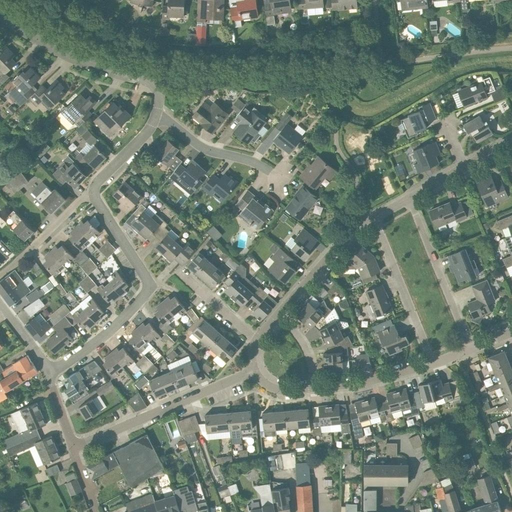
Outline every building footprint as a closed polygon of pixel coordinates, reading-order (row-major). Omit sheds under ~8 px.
[(183,8),(183,0),(169,0),(169,7),(163,7),(163,19),(169,19),(169,16),(183,17),(183,15),(187,15),(187,8),(183,8)] [(206,0),(206,10),(198,9),(197,22),(205,23),(205,18),(222,19),(222,0),(206,0)] [(233,28),(242,27),(241,19),(258,17),(255,0),(237,0),(238,8),(230,9),(233,28)] [(267,25),(275,24),(273,13),(291,10),(289,0),(271,0),(272,3),(264,4),(266,16),(267,25)] [(322,0),(297,0),(299,9),(323,7),(322,0)] [(331,0),(333,10),(357,8),(356,0),(331,0)] [(401,0),(402,10),(422,8),(426,7),(428,7),(426,0),(401,0)] [(460,0),(461,1),(462,11),(467,10),(466,3),(469,2),(468,0),(460,0)] [(196,45),(205,46),(206,27),(197,26),(196,45)] [(0,85),(0,86),(9,77),(5,73),(15,63),(11,59),(14,56),(6,47),(0,52),(0,85)] [(16,97),(14,99),(21,105),(29,98),(37,89),(33,84),(40,77),(31,68),(25,74),(23,71),(14,81),(18,85),(11,92),(16,97)] [(491,81),(490,77),(483,79),(486,87),(484,88),(482,83),(458,92),(464,106),(487,97),(487,95),(491,93),(495,103),(506,98),(501,85),(500,86),(497,79),(491,81)] [(39,87),(37,89),(29,98),(37,106),(42,101),(50,108),(65,94),(61,90),(64,88),(56,80),(47,89),(44,92),(39,87)] [(90,97),(86,101),(80,95),(67,108),(66,106),(60,112),(61,113),(73,125),(75,123),(79,127),(81,125),(91,115),(87,111),(95,102),(90,97)] [(237,99),(231,108),(238,113),(245,104),(237,99)] [(123,112),(113,102),(98,115),(99,116),(93,121),(108,137),(109,136),(131,116),(125,110),(123,112)] [(210,107),(205,102),(193,116),(202,123),(201,124),(213,133),(228,114),(217,105),(214,103),(210,107)] [(408,138),(418,134),(417,132),(427,128),(425,123),(437,119),(430,103),(419,107),(420,110),(408,115),(409,117),(401,120),(408,138)] [(10,105),(6,109),(11,114),(15,110),(10,105)] [(251,111),(245,106),(236,116),(243,122),(234,132),(248,143),(251,139),(255,142),(260,135),(262,137),(268,130),(263,125),(265,122),(264,121),(266,119),(253,108),(251,111)] [(294,130),(286,123),(292,117),(287,113),(276,127),(281,131),(273,140),(289,153),(303,137),(302,136),(305,132),(298,125),(294,130)] [(484,123),(480,116),(464,125),(468,133),(471,131),(477,143),(493,134),(486,122),(484,123)] [(87,131),(81,125),(76,131),(81,137),(82,136),(91,145),(97,139),(88,130),(87,131)] [(32,150),(38,144),(31,138),(26,144),(32,150)] [(175,155),(179,149),(168,140),(160,149),(158,148),(151,155),(160,163),(161,161),(168,167),(177,157),(175,155)] [(418,173),(431,168),(431,167),(439,163),(436,156),(441,154),(435,142),(414,151),(418,163),(414,164),(418,173)] [(80,152),(75,158),(84,166),(88,161),(95,168),(106,157),(95,146),(93,148),(91,146),(82,154),(80,152)] [(41,147),(34,153),(39,158),(46,152),(41,147)] [(330,178),(335,171),(319,157),(307,171),(306,170),(301,176),(314,188),(325,175),(330,178)] [(206,171),(193,160),(185,170),(179,165),(169,177),(190,195),(201,182),(198,180),(206,171)] [(69,168),(65,163),(53,174),(63,184),(67,179),(75,188),(87,176),(74,163),(69,168)] [(17,191),(29,181),(21,172),(5,185),(9,190),(14,186),(17,191)] [(229,178),(224,174),(216,183),(210,178),(203,188),(212,196),(213,194),(223,201),(238,183),(230,177),(229,178)] [(494,184),(491,177),(483,180),(483,181),(477,184),(487,207),(508,197),(501,181),(494,184)] [(344,189),(349,183),(343,179),(339,184),(344,189)] [(126,214),(142,197),(125,182),(113,195),(125,206),(121,210),(126,214)] [(45,188),(40,184),(32,192),(52,213),(65,200),(55,189),(52,192),(47,186),(45,188)] [(300,220),(317,198),(303,186),(298,192),(299,192),(286,208),(287,209),(292,213),(300,220)] [(259,201),(254,197),(255,197),(247,190),(236,205),(242,210),(238,216),(250,226),(251,225),(257,230),(273,210),(266,204),(265,205),(260,201),(264,196),(263,196),(259,201)] [(139,232),(156,214),(157,212),(148,204),(149,204),(145,200),(142,204),(133,214),(137,218),(130,226),(134,230),(135,228),(139,232)] [(467,218),(461,202),(451,206),(449,203),(430,211),(437,227),(456,219),(457,222),(467,218)] [(25,240),(34,231),(15,212),(11,217),(18,224),(13,229),(25,240)] [(168,224),(156,214),(139,232),(143,235),(142,237),(146,240),(152,233),(157,237),(165,228),(168,224)] [(283,214),(279,219),(283,223),(287,218),(283,214)] [(508,227),(511,235),(511,236),(511,235),(511,214),(497,221),(501,230),(508,227)] [(88,239),(92,243),(97,238),(96,237),(100,232),(88,220),(85,223),(82,221),(76,226),(88,239)] [(92,243),(88,239),(76,226),(70,232),(73,235),(69,238),(81,251),(87,246),(87,247),(92,243)] [(169,232),(165,228),(157,237),(161,241),(153,249),(157,253),(158,252),(163,256),(175,242),(175,241),(179,237),(171,230),(169,232)] [(319,240),(304,228),(294,240),(297,242),(291,249),(305,260),(311,253),(309,252),(313,246),(310,244),(315,238),(318,240),(319,240)] [(99,250),(103,254),(112,245),(108,241),(99,250)] [(206,250),(208,248),(212,243),(209,241),(203,248),(206,250)] [(182,249),(175,242),(163,256),(166,259),(165,260),(169,264),(176,256),(185,263),(196,250),(188,242),(185,246),(182,249)] [(285,283),(296,270),(292,268),(297,262),(274,243),(270,249),(275,254),(272,258),(275,261),(269,269),(285,283)] [(50,252),(62,264),(67,260),(69,263),(74,258),(62,245),(59,249),(56,246),(50,252)] [(112,245),(103,254),(107,259),(116,250),(112,245)] [(380,271),(374,257),(362,246),(342,270),(355,269),(357,269),(358,268),(362,271),(361,273),(365,284),(377,279),(374,273),(380,271)] [(454,264),(452,265),(459,282),(468,278),(469,280),(477,277),(473,269),(477,267),(474,260),(470,262),(465,249),(450,255),(454,264)] [(62,264),(50,252),(44,257),(47,260),(43,264),(55,276),(61,271),(58,268),(62,264)] [(187,265),(196,273),(208,260),(199,252),(187,265)] [(88,275),(93,271),(84,262),(79,255),(75,258),(80,265),(80,266),(88,275)] [(511,255),(511,256),(503,259),(507,268),(510,277),(511,275),(511,255)] [(89,257),(84,262),(93,271),(98,267),(89,257)] [(34,272),(40,267),(34,259),(27,264),(34,272)] [(216,268),(208,260),(196,273),(205,281),(216,268)] [(224,291),(233,299),(249,281),(245,277),(245,269),(240,264),(227,279),(232,283),(224,291)] [(216,268),(205,281),(214,288),(225,275),(216,268)] [(14,288),(22,281),(14,270),(0,281),(0,293),(2,296),(11,290),(14,288)] [(110,283),(121,296),(127,291),(124,288),(128,285),(117,271),(112,276),(114,279),(110,283)] [(494,277),(497,284),(504,281),(501,274),(494,277)] [(31,275),(26,278),(31,288),(36,286),(31,275)] [(83,279),(92,289),(96,285),(88,275),(83,279)] [(92,289),(83,279),(79,283),(87,293),(92,289)] [(30,291),(22,281),(14,288),(11,290),(2,296),(10,307),(20,299),(30,291)] [(258,289),(249,281),(233,299),(242,307),(250,297),(255,301),(264,291),(259,287),(258,289)] [(45,294),(54,289),(50,283),(42,289),(42,290),(45,293),(45,294)] [(67,293),(60,283),(54,287),(62,297),(67,293)] [(121,296),(110,283),(105,286),(103,284),(97,288),(108,302),(112,298),(114,301),(121,296)] [(331,287),(335,291),(343,298),(345,295),(343,290),(335,283),(331,287)] [(366,292),(376,317),(392,310),(382,285),(366,292)] [(495,301),(489,287),(489,286),(474,292),(478,300),(477,300),(468,304),(473,318),(472,320),(479,323),(481,318),(484,317),(483,315),(491,311),(488,304),(495,301)] [(335,291),(331,287),(327,292),(331,295),(335,291)] [(31,303),(45,294),(45,293),(42,290),(42,289),(41,289),(38,291),(37,290),(27,297),(31,303)] [(268,295),(264,291),(255,301),(259,305),(252,313),(261,321),(273,308),(277,304),(268,296),(268,295)] [(162,302),(174,315),(178,311),(180,314),(186,310),(175,296),(171,299),(169,297),(162,302)] [(31,317),(45,305),(39,298),(31,304),(24,309),(31,317)] [(85,310),(96,323),(102,318),(100,315),(104,312),(93,298),(87,303),(89,306),(85,310)] [(332,311),(331,311),(327,307),(324,300),(316,308),(311,315),(304,323),(311,329),(314,326),(314,325),(322,316),(325,318),(332,311)] [(174,315),(162,302),(156,307),(159,310),(155,313),(160,319),(156,323),(165,334),(172,328),(169,324),(176,318),(174,315)] [(304,323),(311,315),(316,308),(309,302),(297,316),(304,323)] [(66,316),(70,312),(64,305),(49,317),(50,318),(48,319),(53,326),(66,316)] [(194,322),(199,318),(191,308),(187,312),(194,322)] [(334,308),(331,311),(332,311),(325,318),(322,316),(314,325),(314,326),(319,330),(323,338),(340,330),(349,326),(347,322),(338,321),(339,319),(334,308)] [(72,315),(70,312),(66,316),(72,324),(73,326),(78,322),(83,328),(87,325),(90,328),(96,323),(85,310),(80,313),(78,310),(72,315)] [(47,322),(40,313),(25,326),(36,340),(52,327),(47,321),(47,322)] [(72,324),(66,316),(53,326),(58,332),(46,342),(55,353),(72,339),(65,330),(72,324)] [(192,332),(201,340),(213,327),(204,319),(192,332)] [(393,325),(390,319),(372,327),(373,329),(377,331),(383,345),(385,345),(389,355),(402,350),(402,348),(409,344),(406,335),(401,338),(400,337),(394,324),(393,325)] [(137,328),(148,341),(153,337),(155,340),(160,336),(150,323),(146,326),(144,323),(137,328)] [(221,334),(213,327),(201,340),(210,347),(221,334)] [(148,341),(137,328),(131,333),(133,336),(129,339),(140,352),(146,348),(143,345),(148,341)] [(340,348),(347,347),(347,346),(352,345),(347,336),(343,338),(340,330),(323,338),(327,347),(327,353),(327,354),(340,353),(340,348)] [(161,339),(167,345),(170,347),(175,343),(166,334),(161,339)] [(230,342),(221,334),(210,347),(218,355),(230,342)] [(230,342),(218,355),(227,362),(238,349),(230,342)] [(117,348),(111,353),(122,366),(127,362),(129,365),(134,361),(124,347),(120,350),(117,348)] [(349,361),(347,347),(340,348),(340,353),(327,354),(327,353),(323,354),(324,363),(343,362),(343,361),(349,361)] [(122,366),(111,353),(105,358),(107,361),(103,364),(114,377),(120,373),(117,370),(122,366)] [(504,372),(511,369),(506,356),(506,355),(500,353),(489,358),(496,376),(504,372)] [(28,355),(13,364),(23,381),(38,372),(32,362),(28,355)] [(144,355),(140,359),(149,368),(153,364),(144,355)] [(363,361),(364,369),(372,369),(368,355),(362,355),(363,357),(363,361)] [(149,368),(140,359),(135,364),(144,372),(149,368)] [(74,403),(82,398),(89,394),(86,391),(89,390),(84,381),(101,371),(95,361),(70,376),(72,379),(66,382),(65,384),(68,387),(65,389),(74,403)] [(344,371),(343,362),(324,363),(325,372),(344,371)] [(181,367),(188,383),(199,378),(191,363),(181,367)] [(23,381),(13,364),(4,370),(2,372),(6,378),(0,381),(0,401),(8,397),(4,392),(23,381)] [(170,372),(177,388),(188,383),(181,367),(170,372)] [(501,388),(500,385),(511,380),(511,370),(511,369),(504,372),(496,376),(499,383),(494,386),(495,390),(501,388)] [(477,383),(481,381),(477,371),(473,373),(477,383)] [(167,392),(177,388),(170,372),(160,376),(167,392)] [(146,375),(137,382),(141,386),(150,379),(146,375)] [(167,392),(160,376),(149,381),(156,397),(167,392)] [(435,400),(444,397),(445,397),(446,401),(453,399),(453,398),(460,396),(459,393),(452,395),(449,383),(442,385),(440,379),(436,380),(436,378),(429,380),(435,400)] [(424,403),(435,400),(429,380),(422,382),(423,384),(419,385),(420,391),(414,393),(415,397),(418,409),(422,408),(425,407),(424,403)] [(501,388),(504,395),(511,392),(511,380),(500,385),(501,388)] [(96,390),(99,396),(114,386),(111,381),(96,390)] [(415,397),(409,398),(406,389),(396,391),(403,416),(413,414),(419,412),(419,411),(418,409),(415,397)] [(394,420),(392,412),(401,410),(396,391),(386,394),(389,403),(383,404),(386,414),(387,420),(388,422),(394,420)] [(127,401),(130,404),(136,412),(147,407),(138,392),(127,401)] [(507,403),(502,406),(504,410),(509,407),(508,405),(511,403),(511,392),(504,395),(507,403)] [(386,414),(383,404),(377,406),(375,397),(365,400),(370,419),(379,416),(381,422),(387,420),(386,414)] [(79,408),(86,420),(100,411),(92,399),(79,408)] [(362,427),(372,425),(370,419),(365,400),(355,403),(357,412),(351,414),(355,439),(363,437),(362,427)] [(3,440),(6,448),(39,434),(37,435),(35,429),(46,424),(37,403),(13,413),(21,432),(3,440)] [(339,405),(329,406),(331,425),(331,432),(341,431),(341,433),(351,432),(347,413),(347,414),(340,415),(339,405)] [(321,426),(331,425),(329,406),(319,407),(319,417),(313,417),(315,436),(321,435),(321,426)] [(298,427),(310,426),(308,409),(297,410),(298,427)] [(287,428),(298,427),(297,410),(285,411),(287,428)] [(239,412),(241,429),(242,438),(257,436),(256,416),(252,417),(251,411),(239,412)] [(276,430),(287,428),(285,411),(274,412),(276,430)] [(230,430),(241,429),(239,412),(228,413),(230,430)] [(276,430),(274,412),(262,413),(264,431),(276,430)] [(217,414),(218,431),(230,430),(228,413),(217,414)] [(218,431),(217,414),(205,415),(207,432),(218,431)] [(190,417),(195,433),(201,431),(195,415),(190,417)] [(195,433),(190,417),(178,421),(184,437),(195,433)] [(166,421),(172,440),(183,437),(177,418),(166,421)] [(39,434),(6,448),(10,456),(36,445),(44,464),(60,458),(51,436),(40,441),(37,435),(39,434)] [(165,468),(147,434),(113,452),(119,464),(131,487),(165,468)] [(418,435),(409,439),(411,444),(421,440),(418,435)] [(423,445),(421,440),(411,444),(414,449),(423,445)] [(179,449),(186,446),(184,441),(177,443),(179,449)] [(353,452),(353,450),(342,450),(341,463),(343,463),(344,463),(351,463),(351,452),(353,452)] [(119,464),(113,452),(87,466),(92,478),(119,464)] [(270,454),(271,466),(296,466),(296,453),(270,454)] [(461,473),(475,468),(471,459),(458,464),(461,473)] [(49,477),(60,472),(57,464),(46,469),(49,477)] [(375,484),(376,465),(364,465),(364,484),(375,484)] [(386,484),(386,465),(376,465),(375,484),(386,484)] [(397,466),(386,465),(386,484),(397,484),(397,466)] [(397,466),(397,484),(408,484),(409,466),(397,466)] [(435,474),(435,473),(433,468),(424,472),(425,477),(426,478),(435,474)] [(311,511),(309,472),(296,473),(298,511),(311,511)] [(438,481),(435,474),(426,478),(425,477),(418,487),(438,481)] [(479,479),(479,480),(481,485),(488,504),(490,511),(501,511),(490,475),(479,479)] [(471,511),(471,509),(464,511),(463,510),(461,511),(454,490),(452,484),(449,477),(439,482),(441,487),(445,495),(445,496),(450,511),(471,511)] [(65,483),(71,496),(82,491),(77,479),(65,483)] [(465,484),(467,490),(481,485),(479,480),(465,484)] [(275,511),(273,501),(272,493),(271,490),(270,482),(259,484),(263,505),(262,505),(263,508),(251,510),(251,511),(275,511)] [(221,497),(230,493),(228,487),(227,486),(227,483),(223,484),(217,486),(221,497)] [(237,484),(228,487),(230,493),(231,496),(240,493),(237,484)] [(175,496),(179,510),(179,511),(208,511),(208,508),(198,509),(192,490),(190,491),(188,486),(174,490),(175,495),(175,496)] [(376,502),(376,496),(376,489),(370,489),(370,486),(364,486),(364,489),(364,509),(369,509),(376,509),(376,502)] [(291,498),(289,487),(271,490),(272,493),(273,501),(277,501),(279,511),(290,511),(288,499),(291,498)] [(450,511),(445,496),(445,495),(441,487),(436,489),(438,498),(441,508),(438,509),(438,511),(450,511)] [(129,511),(159,511),(155,501),(152,494),(138,499),(141,508),(129,511)] [(179,511),(179,510),(175,496),(175,495),(155,501),(159,511),(179,511)] [(432,511),(431,508),(421,509),(420,503),(412,505),(414,511),(432,511)]
